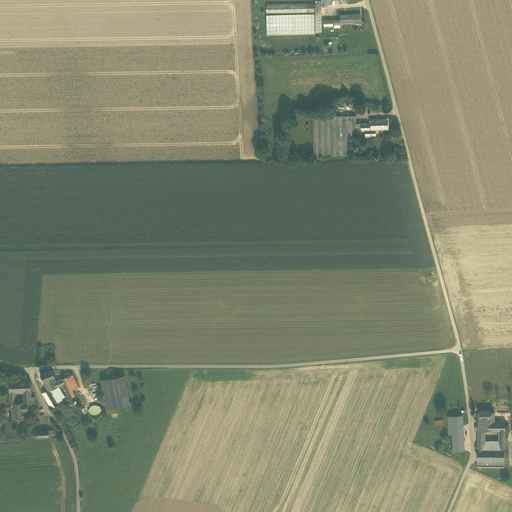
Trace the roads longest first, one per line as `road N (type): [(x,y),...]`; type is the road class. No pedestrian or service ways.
road 1 (unclassified): [(448,511),(472,456),(467,397),(366,0)]
road 2 (track): [(459,349),(281,366),(26,369)]
road 3 (unclassified): [(0,362),(26,369),(71,450),(78,511)]
